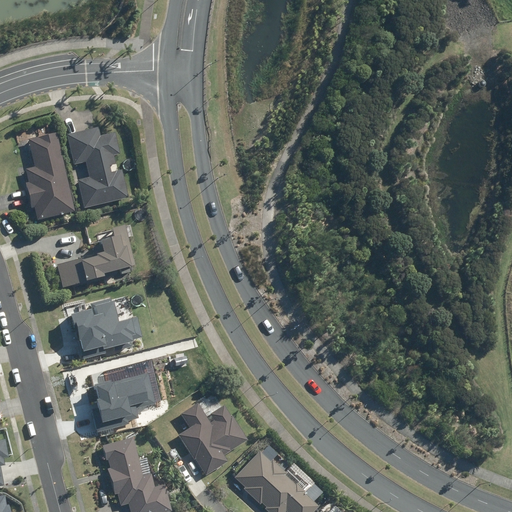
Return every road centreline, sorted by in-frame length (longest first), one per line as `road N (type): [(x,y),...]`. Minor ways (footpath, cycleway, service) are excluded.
road 1 (secondary): [(194,69),(210,202),(237,277),(286,354),(352,428),(504,511)]
road 2 (secondary): [(427,511),(382,486),(254,358),(192,224),(174,155),(166,69)]
road 3 (residential): [(63,511),(0,279)]
